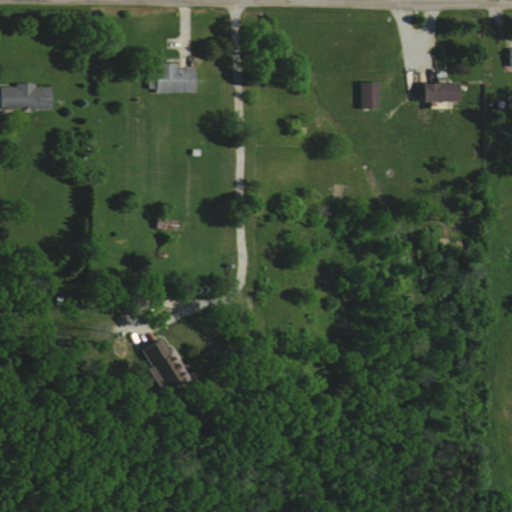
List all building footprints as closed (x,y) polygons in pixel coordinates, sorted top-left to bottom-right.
[(147,93),(189,92),(189,68),(171,68),(171,64),(151,64),(152,82),(147,82),(147,93)] [(373,82),(356,82),(356,109),(374,108),(373,82)] [(416,84),(416,102),(454,101),(453,83),(416,84)] [(45,87),(30,87),(30,85),(0,85),(0,109),(45,109),(45,87)] [(167,346),(161,349),(155,337),(135,347),(155,388),(182,375),(167,346)]
